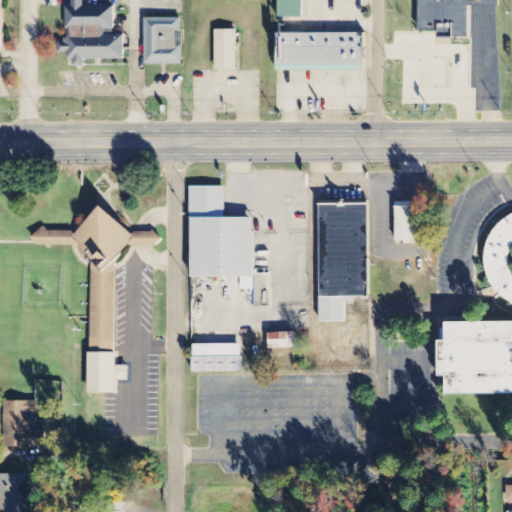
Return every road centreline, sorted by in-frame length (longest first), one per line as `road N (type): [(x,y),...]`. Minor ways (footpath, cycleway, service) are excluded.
road 1 (secondary): [(0,145),(511,141)]
road 2 (residential): [(175,511),(177,143)]
road 3 (residential): [(376,143),(376,0)]
road 4 (residential): [(30,143),(30,0)]
